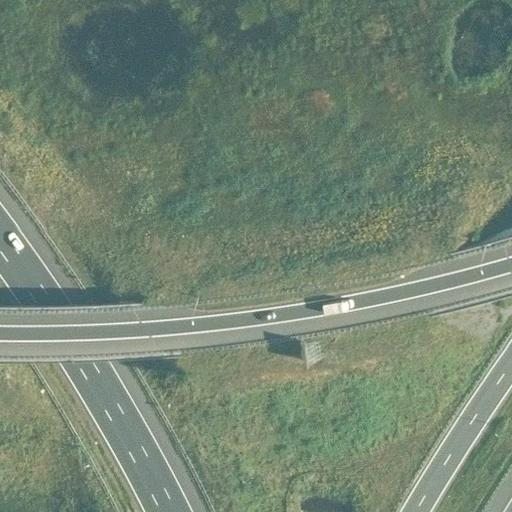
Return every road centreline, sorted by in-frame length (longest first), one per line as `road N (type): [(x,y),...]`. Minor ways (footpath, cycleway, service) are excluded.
road 1 (motorway): [(0,321),(244,310),(511,256)]
road 2 (motorway): [(168,511),(102,391),(0,234)]
road 3 (trunk): [(511,361),(416,511)]
